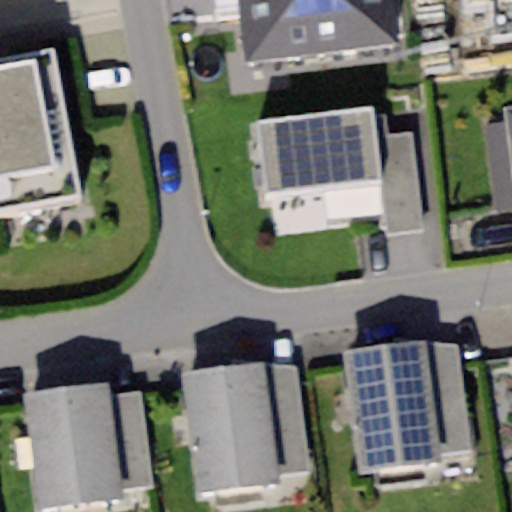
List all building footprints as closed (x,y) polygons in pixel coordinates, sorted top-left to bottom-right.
[(395,0),(239,0),(247,64),(401,45),(395,0)] [(511,0),(469,0),(470,3),(492,1),(495,28),(511,26),(511,0)] [(56,47),(0,57),(0,207),(82,193),(56,47)] [(371,107),(263,121),(273,195),(380,182),(372,117),(371,107)] [(385,116),(372,117),(380,182),(386,239),(426,235),(415,133),(387,136),(385,116)] [(425,343),(346,353),(361,469),(440,459),(439,449),(425,343)] [(458,346),(425,343),(439,449),(471,445),(458,346)] [(264,364),(183,374),(196,490),(277,480),(276,472),(264,364)] [(296,367),(264,364),(276,472),(307,467),(296,367)] [(107,384),(23,395),(37,508),(122,497),(121,489),(109,396),(107,384)] [(140,392),(109,396),(121,489),(151,486),(140,392)]
